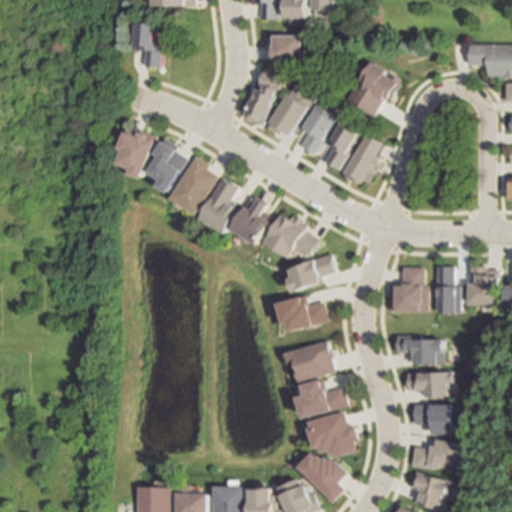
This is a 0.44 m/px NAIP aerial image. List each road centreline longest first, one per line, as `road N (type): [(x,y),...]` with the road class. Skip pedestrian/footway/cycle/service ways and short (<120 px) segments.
road 1 (residential): [(489,235),(485,110),(472,93),(452,86),(435,89),(417,109),(383,229)]
road 2 (residential): [(364,511),(389,457),(387,416),(361,318),(383,229)]
road 3 (residential): [(141,98),(196,120),(340,211),(383,229)]
road 4 (residential): [(214,131),(234,67),(226,0)]
road 5 (residential): [(383,229),(511,234)]
